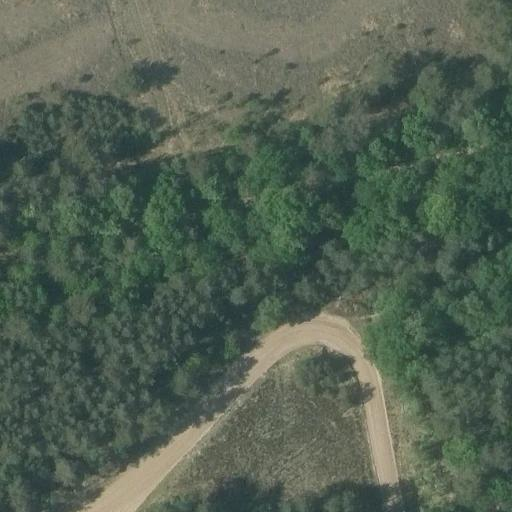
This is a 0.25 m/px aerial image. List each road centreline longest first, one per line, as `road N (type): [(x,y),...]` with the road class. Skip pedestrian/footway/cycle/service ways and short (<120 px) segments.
road 1 (track): [(0,255),(511,146)]
road 2 (track): [(393,511),(358,357),(324,330),(304,330),(250,364),(95,511)]
